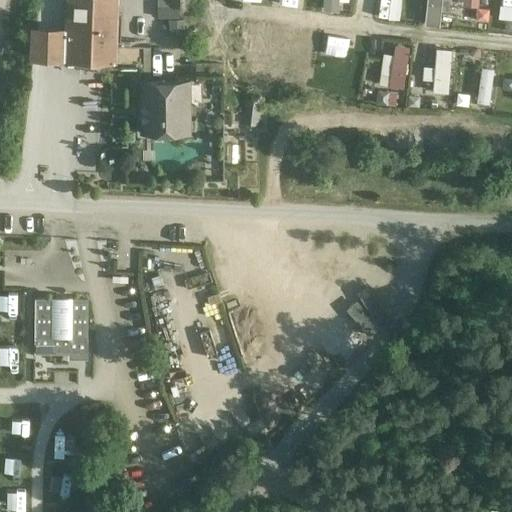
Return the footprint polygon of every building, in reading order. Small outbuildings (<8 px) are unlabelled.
[(113,0),(64,0),(63,24),(62,58),(111,60),(113,0)] [(337,12),(339,0),(349,2),(349,0),(324,0),(322,10),(337,12)] [(382,0),(380,17),(399,20),(402,2),(390,0),(382,0)] [(428,0),(426,24),(440,25),(442,0),(428,0)] [(478,8),(478,21),(491,21),(491,8),(478,8)] [(27,56),(62,58),(63,24),(29,23),(27,56)] [(353,37),(344,85),(358,88),(367,40),(353,37)] [(275,66),(276,44),(246,43),(245,65),(275,66)] [(397,44),(395,55),(385,53),(380,84),(405,88),(412,46),(397,44)] [(141,76),(153,76),(153,47),(141,46),(141,76)] [(438,47),(435,66),(426,64),(424,77),(435,79),(434,91),(449,93),(455,49),(438,47)] [(492,103),(496,68),(483,66),(479,101),(492,103)] [(187,79),(140,80),(141,130),(188,129),(187,79)] [(245,122),(262,122),(262,99),(245,99),(245,122)] [(88,299),(34,299),(34,353),(88,353),(88,299)] [(14,433),(34,432),(33,415),(14,415),(14,433)] [(0,506),(24,507),(25,487),(1,486),(0,506)]
